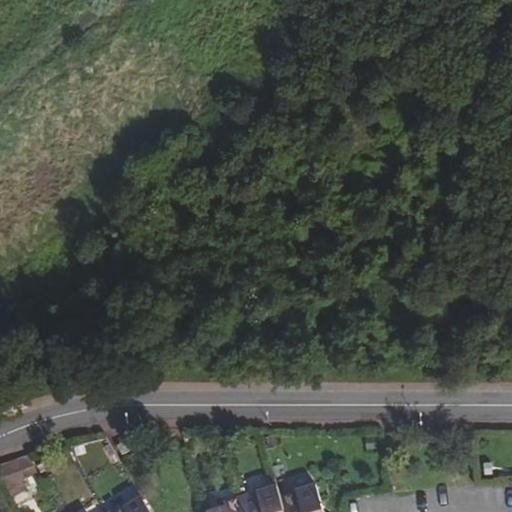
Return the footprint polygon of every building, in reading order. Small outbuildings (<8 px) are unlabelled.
[(133,434),(116,444),(122,454),(139,444),(133,434)] [(31,455),(2,464),(9,487),(38,479),(31,455)] [(276,487),(239,498),(243,511),(283,511),(280,498),(276,487)] [(280,498),(283,511),(323,511),(316,487),(280,498)] [(243,511),(239,498),(224,503),(225,508),(212,511),(243,511)] [(148,511),(141,499),(123,510),(121,508),(114,511),(148,511)]
